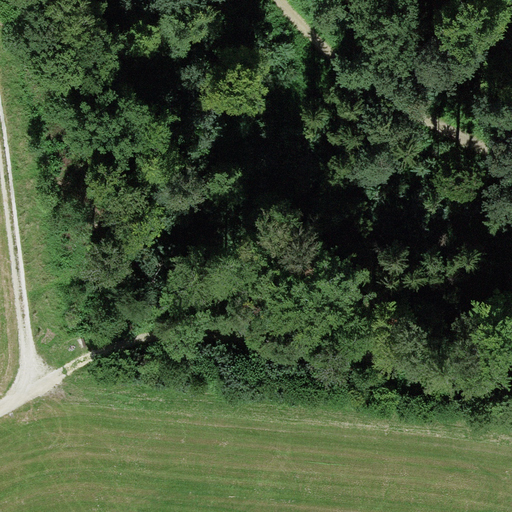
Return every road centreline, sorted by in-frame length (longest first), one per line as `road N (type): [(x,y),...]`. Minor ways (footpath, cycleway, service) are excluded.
road 1 (track): [(511,370),(205,331),(121,341),(0,407)]
road 2 (track): [(28,391),(0,125)]
road 3 (track): [(301,0),(390,88),(511,155)]
